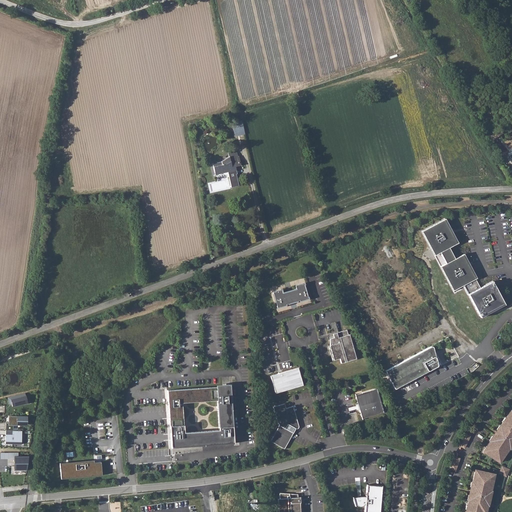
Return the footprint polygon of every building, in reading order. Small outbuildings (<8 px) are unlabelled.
[(235,136),(246,133),(243,123),(233,126),(235,136)] [(239,166),(238,156),(229,158),(230,161),(225,164),(213,167),(215,175),(227,172),(231,187),(238,186),(235,173),(234,173),(234,171),(236,170),(235,166),(239,166)] [(480,316),(504,303),(492,281),(481,287),(463,254),(455,259),(449,248),(457,243),(444,219),(422,231),(435,255),(440,252),(446,263),(441,266),(454,290),(463,285),(480,316)] [(272,291),(277,308),(286,305),(285,304),(299,300),(300,301),(309,298),(304,282),(295,285),(296,288),(282,292),(281,288),(272,291)] [(347,330),(333,334),(334,337),(330,337),(330,345),(329,346),(333,360),(340,358),(342,363),(358,359),(350,334),(348,335),(347,330)] [(450,361),(459,356),(449,338),(438,344),(441,350),(444,348),(443,346),(446,345),(449,350),(445,351),(450,361)] [(430,347),(385,371),(395,389),(436,367),(437,364),(436,359),(438,357),(436,353),(434,353),(433,347),(430,347)] [(298,368),(270,376),(275,393),(303,385),(298,368)] [(216,387),(167,390),(170,426),(171,447),(234,443),(230,386),(216,387)] [(355,395),(362,418),(384,412),(377,388),(355,395)] [(8,400),(10,399),(12,407),(28,403),(25,393),(7,397),(8,400)] [(279,425),(270,441),(284,448),(293,432),(292,432),(294,427),(295,428),(296,428),(297,428),(298,428),(299,427),(299,426),(293,406),(286,408),(284,403),(273,406),(278,423),(279,423),(279,425)] [(485,452),(497,460),(498,458),(501,460),(506,451),(508,447),(509,447),(511,443),(511,411),(510,410),(505,418),(506,419),(505,421),(504,420),(500,426),(501,426),(500,428),(498,427),(497,430),(493,436),(493,435),(491,438),(492,439),(491,441),(490,440),(484,449),(487,450),(485,452)] [(5,421),(4,430),(12,430),(12,425),(16,425),(16,424),(26,424),(26,416),(7,415),(7,421),(5,421)] [(22,431),(12,431),(12,435),(6,435),(5,443),(21,444),(22,431)] [(464,433),(458,445),(461,446),(464,447),(469,436),(464,433)] [(29,456),(14,457),(15,470),(26,471),(29,456)] [(456,457),(453,456),(449,468),(455,470),(459,458),(456,457)] [(60,463),(61,479),(102,475),(101,462),(94,462),(94,460),(60,463)] [(465,511),(485,511),(486,507),(485,506),(486,504),(487,504),(490,491),(489,491),(490,486),(491,486),(493,477),(491,476),(491,473),(477,470),(477,473),(474,472),(472,482),(473,482),(473,485),(471,485),(471,488),(470,494),(469,494),(468,497),(470,497),(469,500),(468,500),(467,506),(468,506),(467,509),(466,508),(465,511)] [(364,511),(379,511),(381,486),(367,485),(365,497),(364,497),(363,497),(362,497),(361,497),(360,497),(360,498),(358,498),(358,497),(357,498),(356,498),(355,498),(354,498),(353,499),(355,505),(356,504),(356,505),(357,505),(357,506),(358,506),(359,506),(360,506),(361,506),(362,505),(363,505),(363,504),(364,503),(365,503),(364,511)] [(298,494),(279,492),(280,498),(277,498),(278,511),(300,511),(300,502),(301,502),(300,497),(298,497),(298,494)]
